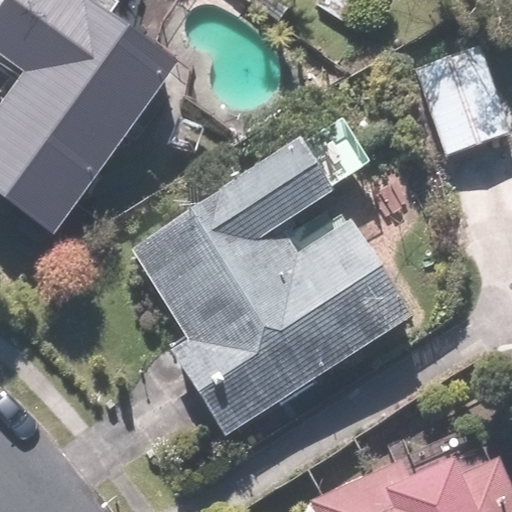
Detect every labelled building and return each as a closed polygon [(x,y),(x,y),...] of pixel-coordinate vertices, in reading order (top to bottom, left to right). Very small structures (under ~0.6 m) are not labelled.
[(123,13),(131,1),(129,0),(0,0),(0,46),(34,71),(0,118),(0,195),(60,238),(186,58),(123,13)] [(511,138),(487,48),(418,68),(443,159),(511,139),(511,138)] [(0,99),(15,78),(0,67),(0,99)] [(179,342),(230,426),(413,314),(357,222),(300,257),(282,227),(340,192),(305,134),(133,239),(191,334),(179,342)] [(321,511),(511,511),(511,464),(509,458),(471,474),(465,459),(417,480),(407,457),(315,496),(321,511)]
